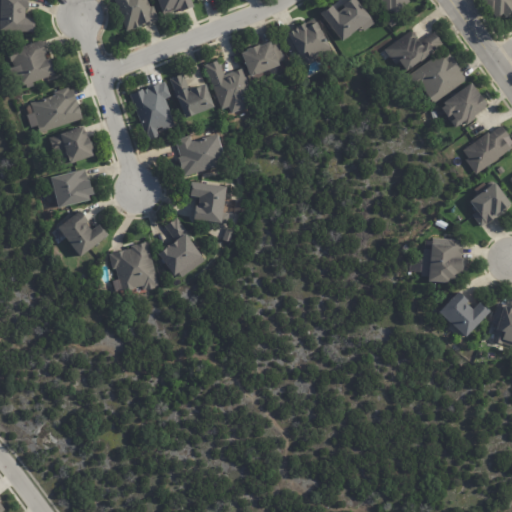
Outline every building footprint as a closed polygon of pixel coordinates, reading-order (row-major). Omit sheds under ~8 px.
[(28,0),(28,8),(29,8),(29,10),(26,10),(25,19),(35,19),(34,31),(35,31),(35,34),(0,32),(0,0),(28,0)] [(147,0),(151,8),(154,7),(159,23),(144,28),(144,27),(134,31),(134,30),(127,33),(114,0),(147,0)] [(193,9),(181,13),(180,11),(163,17),(157,0),(190,0),(194,8),(193,9)] [(333,7),(338,14),(345,8),(343,6),(350,0),(356,0),(375,24),(364,32),(361,28),(342,43),(320,14),(324,11),(325,13),(332,7),(333,7)] [(408,0),(411,3),(397,15),(392,10),(389,13),(377,0),(408,0)] [(511,0),(511,14),(506,19),(504,16),(498,20),(491,11),(492,11),(484,0),(511,0)] [(389,21),(393,18),(397,24),(392,29),(391,27),(390,28),(386,23),(389,21)] [(317,60),(314,62),(315,64),(306,69),(300,58),(299,59),(295,53),(292,55),(282,36),(289,33),(290,35),(298,31),(297,30),(315,20),(331,50),(325,53),(327,55),(317,60)] [(414,33),(418,39),(417,39),(420,44),(435,34),(443,46),(435,52),(436,53),(430,57),(431,58),(407,74),(402,66),(401,66),(400,64),(397,66),(385,50),(411,32),(413,34),(414,33)] [(284,60),(278,62),(279,66),(276,68),(278,73),(271,76),(269,70),(257,75),(253,76),(254,77),(250,78),(241,54),(246,52),(246,50),(259,45),(260,47),(270,43),(270,42),(276,39),(284,60)] [(42,43),(46,55),(44,55),(46,60),(50,59),(55,75),(33,83),(34,86),(27,89),(26,85),(23,86),(20,77),(13,79),(9,68),(14,67),(12,62),(11,63),(8,53),(41,41),(42,43)] [(453,59),(462,72),(461,72),(468,82),(436,105),(435,103),(434,104),(427,95),(428,94),(423,87),(418,91),(409,77),(446,50),(453,59)] [(221,65),(225,76),(242,70),(254,100),(246,103),(249,109),(232,115),(230,108),(222,111),(205,67),(219,61),(221,65)] [(184,76),(190,92),(205,86),(214,109),(185,121),(170,79),(183,74),(184,76)] [(166,101),(176,127),(163,132),(162,129),(156,131),(159,139),(151,142),(148,135),(146,136),(136,110),(137,110),(135,105),(134,105),(130,96),(143,90),(144,93),(147,91),(147,89),(159,84),(160,86),(165,84),(171,98),(166,101)] [(472,86),(486,107),(484,108),(485,109),(475,117),(475,118),(466,125),(464,122),(454,129),(449,123),(453,120),(451,116),(447,119),(440,109),(444,106),(443,105),(471,85),(472,86)] [(73,91),(83,120),(40,134),(37,127),(31,129),(27,116),(34,114),(31,104),(55,96),(54,92),(68,87),(70,90),(73,89),(73,91)] [(509,137),(510,138),(510,139),(511,142),(511,150),(476,176),(465,161),(468,159),(463,151),(488,133),(489,135),(501,126),(509,137)] [(83,129),(86,138),(88,137),(91,147),(92,147),(93,151),(91,152),(93,157),(69,165),(69,164),(58,167),(49,138),(59,134),(59,135),(83,127),(83,129)] [(223,153),(226,164),(184,177),(178,158),(180,158),(175,140),(190,136),(192,143),(218,135),(223,153)] [(85,171),(87,179),(88,179),(91,192),(92,192),(93,195),(88,196),(89,201),(58,209),(51,179),(85,170),(85,171)] [(202,184),(227,188),(224,212),(230,213),(229,223),(223,222),(222,224),(195,220),(197,206),(199,207),(201,198),(190,196),(192,182),(202,184)] [(498,188),(511,206),(487,224),(486,223),(481,227),(472,215),(477,212),(470,203),(474,200),(474,197),(479,193),(482,194),(485,191),(486,191),(489,189),(487,186),(487,184),(490,182),(493,182),(498,188)] [(80,214),(88,224),(86,225),(91,233),(99,227),(103,232),(104,231),(108,235),(107,236),(108,238),(80,259),(57,230),(79,213),(80,214)] [(158,256),(176,243),(164,226),(176,217),(188,234),(185,236),(199,256),(200,256),(204,262),(181,278),(179,275),(174,278),(158,256)] [(462,241),(463,241),(463,247),(464,247),(463,255),(462,255),(462,257),(464,258),(463,275),(460,274),(459,281),(451,281),(451,284),(430,283),(433,245),(448,246),(449,240),(462,241)] [(150,291),(147,292),(146,290),(144,290),(143,287),(134,289),(135,290),(122,293),(122,291),(116,293),(113,281),(119,280),(116,269),(113,270),(109,254),(124,250),(125,251),(132,250),(131,247),(148,243),(159,287),(155,288),(155,290),(150,291)] [(458,295),(468,305),(467,306),(473,312),(480,305),(488,313),(489,312),(491,315),(466,340),(439,314),(458,295)] [(500,302),(507,304),(506,307),(511,308),(511,344),(504,342),(504,344),(495,341),(498,329),(496,329),(498,323),(494,322),(500,302)]
